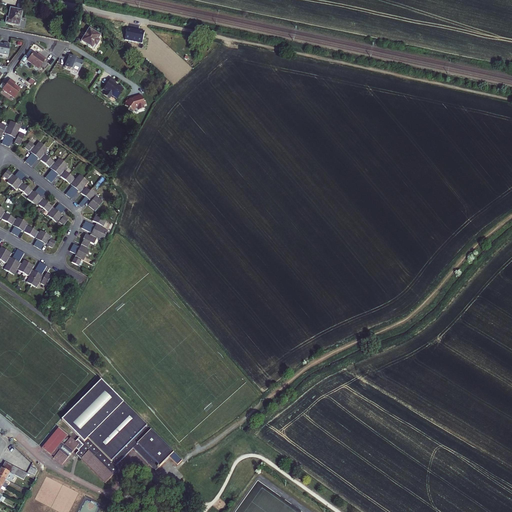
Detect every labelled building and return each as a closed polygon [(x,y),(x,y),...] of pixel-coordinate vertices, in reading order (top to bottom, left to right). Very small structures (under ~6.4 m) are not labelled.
[(11,11),(9,22),(7,21),(6,27),(20,30),(23,14),(11,11)] [(103,37),(92,31),(85,44),(90,47),(90,48),(93,50),(95,49),(96,50),(98,46),(100,47),(102,43),(101,42),(103,37)] [(1,47),(0,46),(0,57),(8,59),(10,48),(4,47),(4,48),(1,48),(1,47)] [(34,55),(27,64),(39,72),(46,62),(41,58),(40,59),(38,58),(34,55)] [(80,63),(79,64),(76,63),(77,61),(71,58),(68,65),(69,66),(67,70),(72,73),(73,71),(80,75),(84,65),(81,63),(80,63)] [(111,81),(104,92),(107,95),(104,98),(110,102),(113,99),(118,102),(124,93),(123,92),(123,91),(122,89),(120,90),(119,89),(118,89),(117,88),(116,85),(111,81)] [(168,90),(171,86),(164,81),(162,85),(168,90)] [(10,82),(2,92),(14,102),(21,93),(14,88),(15,87),(10,82)] [(134,115),(136,111),(138,111),(139,113),(144,112),(144,109),(147,108),(146,105),(144,105),(142,98),(134,101),(130,103),(129,104),(128,103),(126,107),(127,108),(126,109),(134,115)] [(10,123),(7,130),(5,134),(4,135),(5,135),(1,145),(8,148),(13,139),(14,140),(15,139),(17,135),(20,128),(10,123)] [(24,137),(19,134),(18,135),(16,139),(14,144),(19,147),(24,137)] [(37,160),(38,158),(41,155),(45,149),(37,142),(32,148),(30,151),(28,153),(29,154),(23,162),(30,167),(36,159),(37,160)] [(28,150),(31,147),(31,146),(27,143),(23,148),(27,151),(28,150)] [(47,168),(48,166),(51,163),(52,162),(43,155),(42,156),(40,160),(39,161),(47,168)] [(57,176),(58,175),(61,171),(66,166),(57,159),(52,164),(50,168),(49,169),(50,170),(43,178),(50,183),(56,175),(57,176)] [(8,175),(9,174),(5,171),(0,176),(5,180),(6,179),(8,175)] [(18,182),(23,176),(16,171),(12,176),(11,176),(10,176),(7,180),(5,183),(14,190),(16,187),(19,183),(18,182)] [(67,184),(68,183),(71,179),(72,179),(63,172),(63,173),(60,176),(59,177),(67,184)] [(86,182),(77,175),(73,181),(70,184),(69,185),(70,186),(63,195),(70,200),(76,191),(77,192),(78,191),(81,188),(86,182)] [(29,192),(29,191),(21,184),(20,185),(17,188),(16,189),(25,196),(26,195),(29,192)] [(39,200),(40,199),(39,198),(43,193),(36,188),(32,193),(31,192),(30,193),(27,196),(25,199),(34,206),(36,204),(39,200)] [(87,192),(83,188),(83,189),(80,192),(79,194),(83,197),(77,205),(80,208),(86,200),(87,200),(88,199),(91,196),(94,192),(89,189),(87,192)] [(100,202),(93,196),(93,197),(90,201),(86,206),(93,211),(100,202)] [(45,213),(46,212),(49,208),(50,207),(41,200),(40,201),(37,205),(37,206),(45,213)] [(59,217),(60,216),(59,215),(63,209),(57,204),(52,209),(51,209),(50,209),(48,213),(45,215),(54,223),(56,220),(59,217)] [(0,220),(9,225),(10,224),(12,220),(12,219),(3,214),(2,215),(0,218),(0,220)] [(61,226),(66,220),(61,217),(61,218),(58,221),(57,222),(61,226)] [(104,222),(94,217),(91,221),(96,224),(100,226),(101,227),(104,222)] [(23,227),(25,223),(15,218),(13,221),(11,225),(11,226),(12,227),(8,233),(15,237),(19,231),(20,232),(21,231),(23,227)] [(100,242),(106,232),(99,228),(95,226),(94,225),(93,227),(84,222),(80,229),(90,234),(89,235),(90,236),(94,238),(100,242)] [(32,238),(32,237),(34,233),(35,232),(25,227),(25,228),(23,232),(22,233),(32,238)] [(46,240),(48,236),(38,231),(36,234),(34,238),(33,239),(35,240),(31,246),(38,250),(42,244),(43,245),(44,244),(46,240)] [(81,246),(85,248),(86,248),(88,243),(91,245),(94,240),(93,240),(89,237),(84,235),(82,240),(80,245),(81,246)] [(47,241),(45,245),(45,246),(49,248),(53,242),(48,240),(47,241)] [(84,249),(80,247),(79,247),(78,248),(72,245),(68,252),(74,255),(73,257),(74,257),(78,259),(81,261),(87,251),(84,249)] [(0,248),(0,261),(3,264),(4,263),(6,259),(9,254),(0,248)] [(8,260),(6,264),(2,270),(12,276),(16,269),(18,265),(19,264),(17,264),(22,254),(15,250),(10,260),(9,259),(8,260)] [(78,262),(77,261),(74,259),(72,258),(70,263),(76,267),(78,262)] [(22,261),(20,266),(17,270),(17,272),(26,277),(27,276),(29,272),(32,267),(22,261)] [(41,279),(41,278),(40,277),(46,267),(38,263),(33,273),(32,272),(31,273),(29,277),(25,283),(35,289),(39,283),(41,279)] [(45,274),(42,279),(40,283),(39,285),(44,287),(50,277),(45,274)] [(76,442),(81,448),(76,452),(77,453),(74,456),(103,486),(117,472),(114,468),(131,451),(154,474),(172,456),(100,383),(60,422),(78,440),(76,442)] [(55,429),(52,432),(55,434),(44,447),(42,446),(39,449),(49,457),(54,450),(58,453),(52,460),(60,467),(77,446),(68,439),(63,446),(59,443),(65,436),(55,429)] [(55,434),(52,432),(42,446),(44,447),(55,434)] [(28,469),(37,473),(38,472),(30,464),(28,469)] [(28,469),(26,472),(36,477),(37,473),(28,469)] [(0,480),(3,482),(7,484),(11,477),(8,476),(5,474),(2,472),(0,471),(0,480)]
